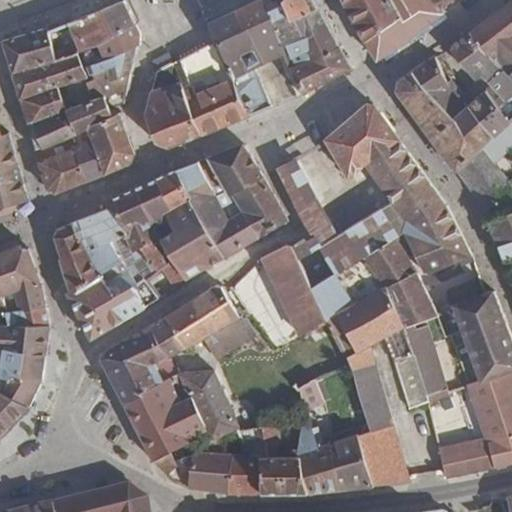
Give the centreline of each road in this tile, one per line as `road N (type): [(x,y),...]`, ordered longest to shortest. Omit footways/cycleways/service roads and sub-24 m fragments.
road 1 (residential): [(75,356),(294,225),(240,128)]
road 2 (residential): [(175,504),(308,510),(511,480)]
road 3 (residential): [(511,323),(481,246),(366,79)]
road 4 (residential): [(40,221),(146,165),(240,128)]
road 5 (residential): [(40,221),(0,78)]
road 6 (residential): [(366,79),(485,0)]
road 7 (unclassified): [(75,356),(40,221)]
road 8 (residential): [(240,128),(366,79)]
road 9 (residential): [(64,448),(106,462),(175,504)]
